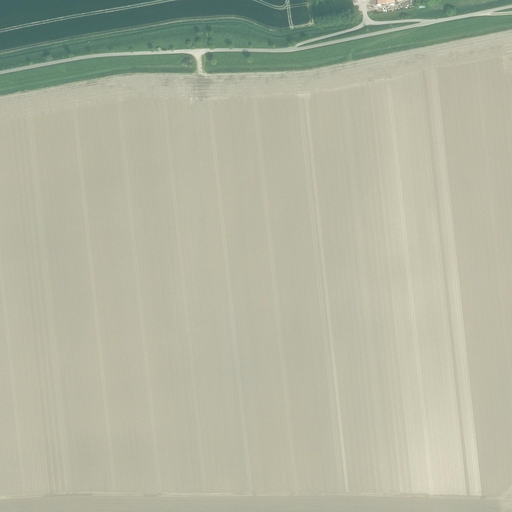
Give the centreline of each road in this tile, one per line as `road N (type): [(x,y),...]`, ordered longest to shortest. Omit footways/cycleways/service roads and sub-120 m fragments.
road 1 (unclassified): [(0,73),(90,56),(290,49)]
road 2 (unclassified): [(431,22),(366,23),(290,49)]
road 3 (unclassified): [(290,49),(431,22)]
